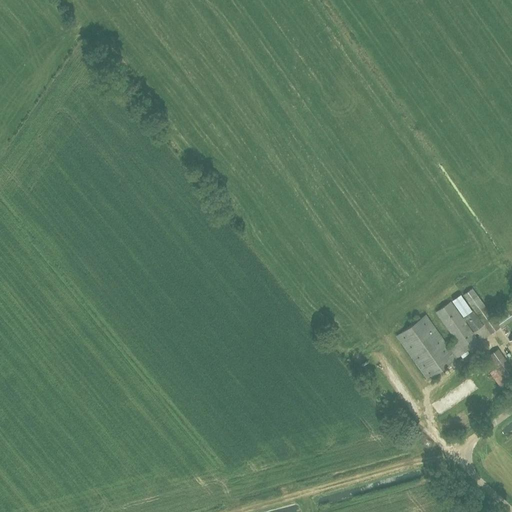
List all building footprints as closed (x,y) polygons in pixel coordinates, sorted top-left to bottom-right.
[(398,279),(393,283),(399,293),(405,289),(398,279)] [(421,297),(426,295),(420,286),(416,289),(421,297)] [(511,302),(492,317),(472,288),(463,295),(484,324),(483,324),(461,294),(451,300),(464,317),(463,318),(451,300),(435,311),(456,343),(449,348),(425,314),(397,335),(428,378),(461,355),(463,358),(469,353),(467,350),(511,317),(511,302)] [(392,294),(383,301),(393,315),(402,308),(392,294)] [(500,387),(511,378),(511,367),(499,349),(487,358),(495,368),(489,372),(500,387)] [(382,351),(375,355),(385,372),(390,369),(388,365),(390,364),(382,351)]
